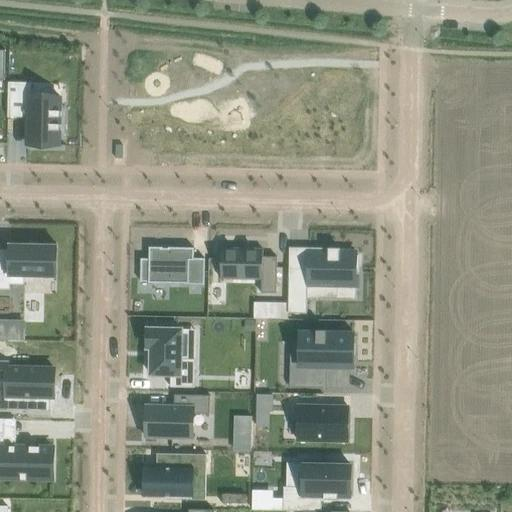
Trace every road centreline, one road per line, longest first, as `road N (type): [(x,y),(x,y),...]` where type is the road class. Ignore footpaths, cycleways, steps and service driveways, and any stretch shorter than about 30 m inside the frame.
road 1 (residential): [(103,199),(97,511)]
road 2 (residential): [(403,511),(408,203)]
road 3 (residential): [(408,203),(103,199)]
road 4 (residential): [(408,203),(420,10)]
road 5 (residential): [(420,10),(283,0)]
